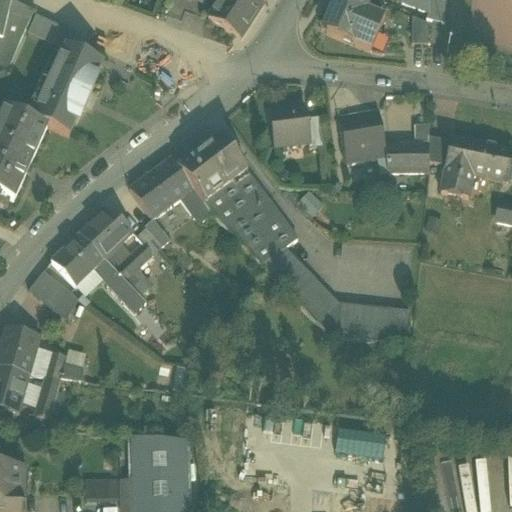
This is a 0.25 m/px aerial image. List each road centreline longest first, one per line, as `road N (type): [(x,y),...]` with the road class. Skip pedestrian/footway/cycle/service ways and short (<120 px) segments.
road 1 (residential): [(234,82),(69,218),(0,294)]
road 2 (residential): [(511,100),(314,70),(265,51)]
road 3 (residential): [(234,82),(202,50),(46,0)]
